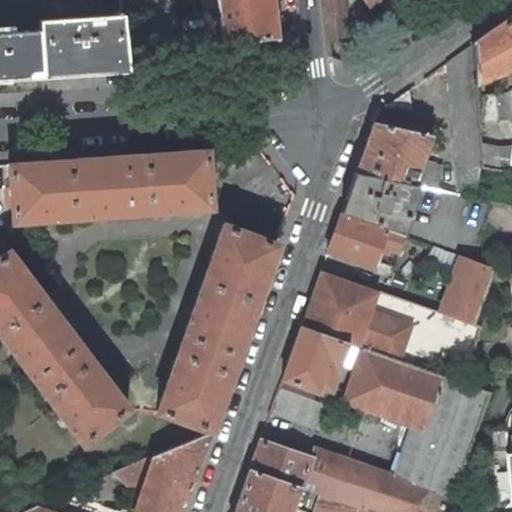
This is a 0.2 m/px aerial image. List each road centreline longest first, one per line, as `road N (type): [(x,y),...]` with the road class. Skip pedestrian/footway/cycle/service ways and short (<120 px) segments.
road 1 (residential): [(322,105),(307,206),(206,511)]
road 2 (residential): [(322,105),(0,130)]
road 3 (residential): [(498,0),(373,87),(322,105)]
